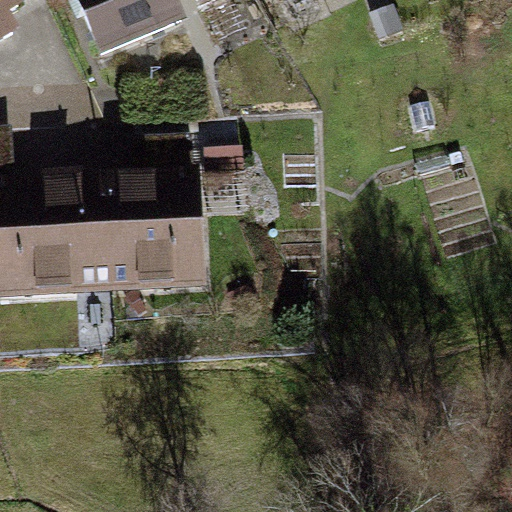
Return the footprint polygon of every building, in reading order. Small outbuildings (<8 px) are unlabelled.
[(0,0),(0,54),(14,47),(0,23),(40,0),(0,0)] [(169,0),(70,0),(100,72),(185,38),(169,0)] [(191,0),(198,13),(227,0),(191,0)] [(385,2),(361,9),(371,39),(394,31),(385,2)] [(201,161),(87,168),(95,307),(208,301),(201,161)] [(0,312),(95,307),(87,168),(0,172),(0,312)]
